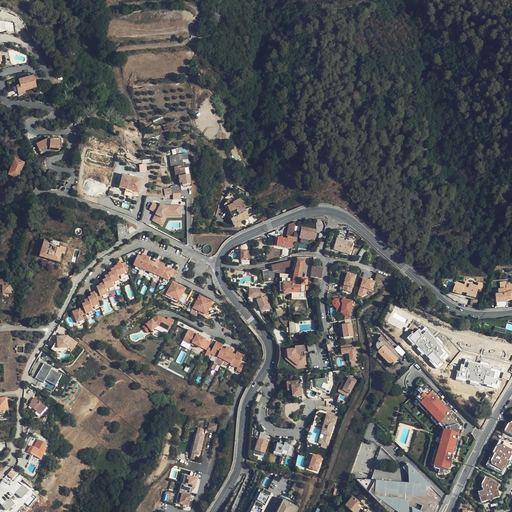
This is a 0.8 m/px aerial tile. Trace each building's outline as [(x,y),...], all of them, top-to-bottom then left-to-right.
[(12,58),(14,67),(24,65),(22,56),(12,58)] [(20,84),(16,85),(19,95),(26,93),(26,90),(37,88),(34,75),(18,79),(20,84)] [(42,155),(61,146),(57,138),(52,141),(49,137),(36,143),(42,155)] [(14,160),(8,175),(16,178),(17,179),(24,164),(14,160)] [(110,184),(115,167),(91,161),(86,178),(110,184)] [(180,169),(181,169),(180,166),(174,166),(175,175),(180,175),(182,175),(182,177),(183,177),(182,172),(180,172),(180,170),(180,169)] [(189,168),(181,169),(180,169),(180,170),(180,172),(182,172),(183,177),(182,177),(183,181),(183,185),(191,185),(189,168)] [(135,188),(134,193),(140,194),(144,181),(137,180),(137,181),(130,179),(130,178),(124,176),(121,188),(127,189),(128,186),(135,188)] [(171,188),(171,189),(172,195),(173,201),(181,201),(179,187),(171,188)] [(101,195),(99,202),(107,204),(109,197),(101,195)] [(234,206),(228,209),(233,220),(231,221),(233,227),(250,219),(241,201),(234,204),(234,206)] [(158,215),(161,209),(160,208),(155,205),(151,211),(158,215)] [(161,209),(158,215),(155,220),(162,223),(166,217),(182,217),(182,209),(167,209),(161,206),(160,208),(161,209)] [(162,223),(155,220),(154,221),(163,227),(168,218),(182,218),(182,217),(166,217),(162,223)] [(119,242),(129,235),(127,223),(116,220),(119,242)] [(291,225),(288,226),(286,239),(293,241),(294,234),(296,223),(295,223),(293,224),(291,225)] [(303,230),(301,241),(312,242),(312,241),(316,242),(318,232),(303,230)] [(284,239),(282,248),(292,250),(293,243),(293,241),(286,239),(284,239)] [(61,263),(67,245),(52,241),(51,243),(44,241),(39,257),(61,263)] [(350,258),(353,250),(337,244),(334,251),(350,258)] [(270,262),(273,252),(267,251),(264,261),(270,262)] [(136,267),(141,270),(148,256),(143,254),(142,256),(139,254),(134,265),(137,266),(136,267)] [(148,256),(141,270),(145,272),(146,270),(149,271),(153,261),(149,259),(150,257),(148,256)] [(149,274),(155,276),(162,262),(157,260),(156,262),(153,261),(149,271),(150,272),(149,274)] [(305,261),(297,260),(293,276),(280,274),(280,293),(284,293),(284,297),(288,297),(289,294),(304,294),(304,293),(305,293),(305,291),(308,292),(308,288),(307,287),(308,280),(306,280),(306,278),(301,278),(305,261)] [(160,276),(163,278),(168,268),(164,266),(165,263),(162,262),(155,276),(159,278),(160,276)] [(116,268),(117,270),(120,278),(122,277),(123,279),(128,277),(126,273),(131,271),(128,264),(123,265),(123,264),(119,265),(119,267),(116,268)] [(312,267),(310,278),(319,279),(320,268),(312,267)] [(171,278),(175,279),(178,271),(171,268),(170,269),(168,268),(163,278),(165,278),(164,280),(169,282),(171,278)] [(110,274),(111,276),(114,284),(117,283),(117,286),(122,284),(120,278),(117,270),(113,271),(114,273),(110,274)] [(356,278),(347,275),(344,287),(346,288),(344,292),(351,294),(356,278)] [(105,282),(106,284),(108,292),(111,291),(111,292),(116,290),(114,284),(111,276),(107,277),(108,280),(105,282)] [(0,285),(2,286),(3,293),(14,294),(13,285),(10,285),(10,282),(3,281),(2,281),(0,280),(0,285)] [(172,299),(172,300),(179,304),(180,301),(184,303),(186,299),(192,302),(190,306),(194,308),(192,311),(198,313),(209,318),(219,315),(216,307),(212,305),(213,301),(174,281),(166,296),(172,299)] [(374,284),(363,281),(357,297),(361,298),(365,296),(367,291),(372,293),(374,284)] [(493,292),(495,285),(491,284),(490,288),(484,286),(485,285),(477,283),(476,286),(467,283),(464,293),(472,295),(473,293),(478,295),(478,296),(487,299),(489,291),(493,292)] [(99,291),(95,292),(96,294),(98,300),(105,298),(105,300),(111,298),(108,292),(106,284),(101,286),(101,287),(98,288),(99,291)] [(250,300),(258,301),(258,299),(259,298),(260,298),(260,300),(261,300),(261,301),(259,302),(263,315),(272,312),(267,293),(251,292),(250,300)] [(93,298),(90,299),(91,300),(94,309),(96,308),(97,311),(102,309),(98,300),(96,294),(92,295),(93,298)] [(331,304),(332,306),(339,312),(338,313),(339,313),(345,315),(347,315),(349,302),(338,300),(336,301),(335,299),(333,299),(331,300),(330,301),(331,302),(331,303),(331,304)] [(87,304),(84,305),(85,308),(87,312),(83,313),(84,317),(90,315),(90,316),(96,314),(94,309),(91,300),(86,301),(87,304)] [(488,309),(490,302),(483,300),(481,307),(488,309)] [(81,326),(87,324),(84,317),(83,313),(87,312),(85,308),(81,310),(82,311),(77,312),(78,313),(74,314),(78,324),(80,323),(81,326)] [(167,322),(168,319),(161,316),(157,319),(155,317),(146,323),(152,331),(160,325),(168,330),(171,325),(167,322)] [(338,326),(348,324),(348,321),(344,322),(337,323),(335,323),(337,339),(340,339),(338,326)] [(348,324),(338,326),(340,339),(350,337),(348,324)] [(442,361),(450,354),(430,333),(431,332),(426,326),(421,330),(420,329),(414,334),(413,332),(408,337),(436,368),(438,369),(439,368),(444,363),(444,362),(443,362),(442,361)] [(206,338),(197,333),(189,328),(184,338),(188,339),(187,341),(195,346),(196,344),(202,347),(206,338)] [(404,356),(381,332),(372,340),(385,353),(387,350),(398,362),(404,356)] [(69,336),(57,336),(57,349),(76,349),(76,339),(69,339),(69,336)] [(222,347),(223,344),(217,340),(212,348),(209,346),(205,354),(208,356),(210,352),(212,353),(212,355),(216,357),(217,356),(222,347)] [(223,361),(230,347),(227,345),(225,349),(222,347),(217,356),(219,357),(219,358),(223,361)] [(307,345),(294,346),(295,348),(296,348),(296,353),(300,356),(305,356),(304,352),(308,352),(307,345)] [(353,345),(345,346),(345,350),(338,351),(338,356),(347,355),(348,363),(355,362),(353,345)] [(234,349),(230,347),(223,361),(228,363),(229,362),(231,363),(235,354),(232,353),(234,349)] [(296,348),(283,350),(284,360),(297,369),(307,368),(305,356),(300,356),(296,353),(296,348)] [(244,355),(237,351),(235,354),(231,363),(230,365),(234,367),(235,366),(237,367),(236,370),(240,372),(244,364),(240,363),(244,355)] [(498,380),(500,369),(472,362),(473,361),(465,359),(464,365),(461,364),(459,371),(458,371),(456,378),(496,389),(498,389),(499,388),(500,381),(500,380),(499,380),(498,381),(498,380)] [(44,363),(36,378),(44,382),(45,380),(56,386),(63,373),(44,363)] [(511,375),(504,372),(502,378),(509,380),(511,375)] [(357,381),(349,377),(346,382),(343,380),(337,392),(348,397),(357,381)] [(311,381),(310,390),(317,393),(321,394),(323,391),(329,394),(333,385),(332,378),(311,381)] [(299,385),(299,381),(286,383),(287,392),(291,391),(292,398),(302,396),(301,385),(299,385)] [(421,394),(417,398),(418,399),(442,425),(444,424),(445,425),(446,429),(445,432),(443,431),(443,433),(442,436),(433,465),(433,468),(438,470),(438,473),(441,474),(442,471),(447,472),(448,468),(450,469),(452,461),(450,461),(451,458),(452,458),(453,458),(453,457),(453,456),(452,455),(452,452),(454,453),(456,448),(454,447),(456,441),(457,440),(458,439),(458,438),(458,437),(457,437),(459,430),(457,430),(457,428),(456,425),(454,422),(456,420),(452,417),(453,416),(452,414),(452,413),(450,413),(449,413),(443,407),(445,406),(441,402),(440,403),(438,402),(439,401),(439,400),(438,399),(437,398),(436,399),(434,397),(435,396),(430,390),(429,392),(426,389),(425,391),(422,388),(419,391),(421,394)] [(341,394),(337,400),(337,404),(343,404),(348,397),(337,392),(341,394)] [(39,414),(46,406),(35,397),(28,405),(39,414)] [(462,403),(476,412),(479,406),(465,398),(462,403)] [(442,425),(418,399),(416,401),(441,428),(440,432),(443,433),(443,431),(445,432),(446,429),(445,425),(444,424),(442,425)] [(327,414),(325,419),(323,420),(322,422),(323,424),(320,434),(324,435),(322,439),(321,443),(327,445),(334,424),(335,425),(337,417),(327,414)] [(209,422),(208,430),(216,431),(217,423),(209,422)] [(202,429),(197,428),(196,434),(191,454),(190,460),(195,461),(196,455),(197,453),(199,453),(203,437),(200,437),(201,435),(202,429)] [(433,465),(442,436),(439,435),(431,465),(433,465)] [(268,441),(258,438),(254,450),(264,453),(268,441)] [(44,447),(45,448),(47,444),(38,440),(36,443),(38,444),(36,448),(35,447),(31,445),(27,453),(33,455),(29,464),(30,464),(31,461),(35,463),(38,457),(39,458),(44,447)] [(509,454),(511,448),(500,441),(498,442),(494,450),(495,451),(494,454),(492,458),(490,457),(485,465),(486,467),(499,473),(502,467),(505,468),(505,469),(508,463),(511,456),(509,454)] [(288,447),(289,445),(279,442),(277,447),(274,446),(272,453),(280,455),(282,450),(287,451),(288,447)] [(308,462),(307,467),(317,470),(321,457),(313,454),(310,462),(308,462)] [(408,484),(374,482),(368,493),(386,511),(394,511),(407,500),(411,502),(409,507),(413,509),(416,503),(421,506),(419,511),(433,511),(437,504),(439,501),(425,494),(425,486),(426,481),(407,462),(402,467),(409,474),(408,484)] [(13,480),(17,475),(12,469),(7,475),(13,480)] [(195,488),(196,479),(188,477),(186,486),(182,485),(180,485),(178,494),(181,494),(179,504),(188,506),(192,488),(195,488)] [(495,498),(493,491),(492,488),(495,487),(496,484),(484,477),(480,485),(482,490),(478,492),(477,494),(479,501),(481,502),(488,500),(489,501),(490,498),(492,499),(495,498)] [(30,507),(38,498),(17,479),(0,498),(0,504),(8,511),(15,511),(25,502),(30,507)] [(369,482),(356,481),(368,493),(374,482),(369,482)] [(271,492),(265,489),(263,492),(261,491),(257,499),(265,504),(271,492)] [(358,511),(361,509),(355,505),(358,502),(352,497),(344,506),(350,511),(358,511)] [(295,511),(299,506),(284,498),(276,511),(295,511)] [(263,505),(257,501),(250,511),(261,511),(263,509),(261,509),(263,505)]
